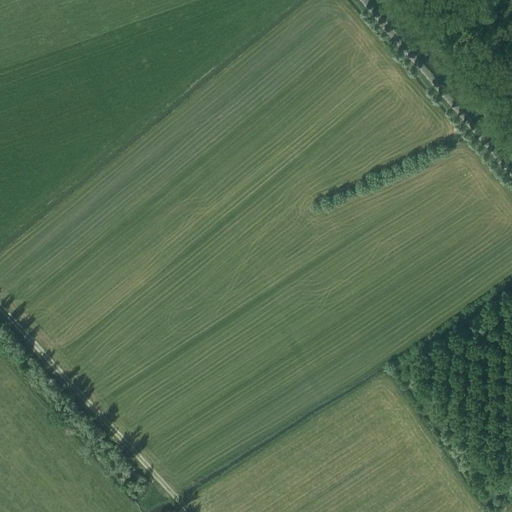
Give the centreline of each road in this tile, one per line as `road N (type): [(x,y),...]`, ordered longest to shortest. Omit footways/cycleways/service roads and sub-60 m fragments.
road 1 (track): [(187,511),(0,306)]
road 2 (unclassified): [(511,174),(363,0)]
